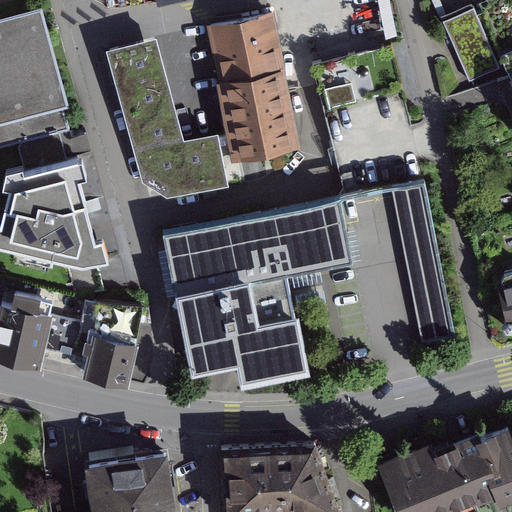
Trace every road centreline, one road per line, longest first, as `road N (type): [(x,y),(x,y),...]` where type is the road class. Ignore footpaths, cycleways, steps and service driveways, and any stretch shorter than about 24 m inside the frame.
road 1 (residential): [(69,0),(156,300),(162,340),(155,411)]
road 2 (residential): [(487,376),(410,0)]
road 3 (tertiary): [(487,376),(332,414),(208,419)]
road 4 (tertiary): [(155,411),(0,375)]
